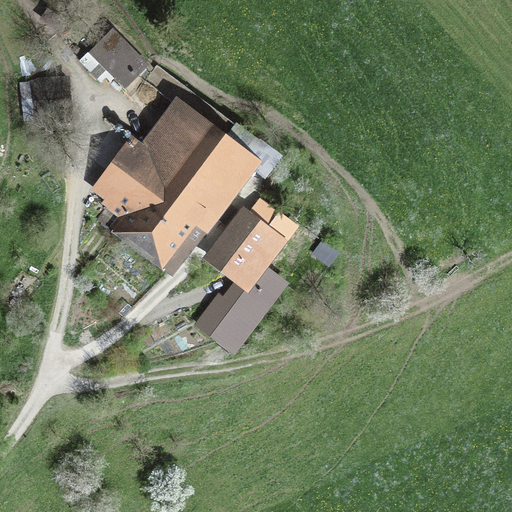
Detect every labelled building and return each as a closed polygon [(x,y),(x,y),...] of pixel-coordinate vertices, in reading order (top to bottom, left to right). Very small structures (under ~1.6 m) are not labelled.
[(113,32),(90,55),(122,87),(145,65),(113,32)] [(69,116),(66,82),(31,85),(34,120),(69,116)] [(179,108),(146,152),(131,142),(97,188),(113,200),(108,207),(125,219),(122,223),(169,258),(194,223),(204,231),(253,165),(179,108)] [(213,262),(246,287),(264,267),(293,227),(259,202),(213,262)] [(283,281),(264,267),(246,287),(232,305),(219,296),(199,323),(234,349),(283,281)]
